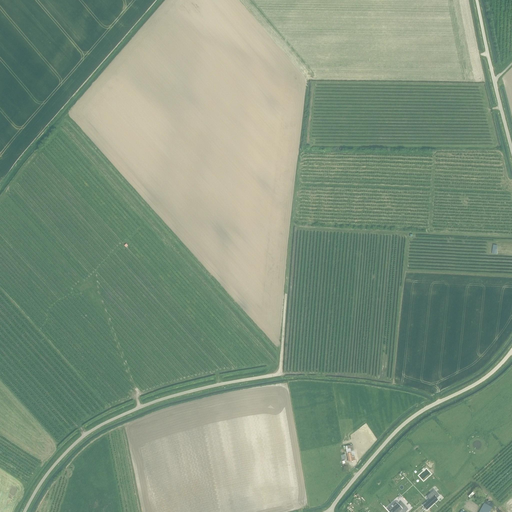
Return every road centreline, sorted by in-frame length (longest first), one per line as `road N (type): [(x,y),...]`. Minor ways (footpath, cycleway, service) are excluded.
road 1 (unclassified): [(24,511),(47,473),(105,422),(171,396),(281,371)]
road 2 (unclassified): [(329,511),(396,429),(492,373),(511,351)]
road 3 (unclassified): [(511,150),(475,0)]
road 4 (track): [(281,371),(292,229)]
road 5 (track): [(139,407),(95,291)]
